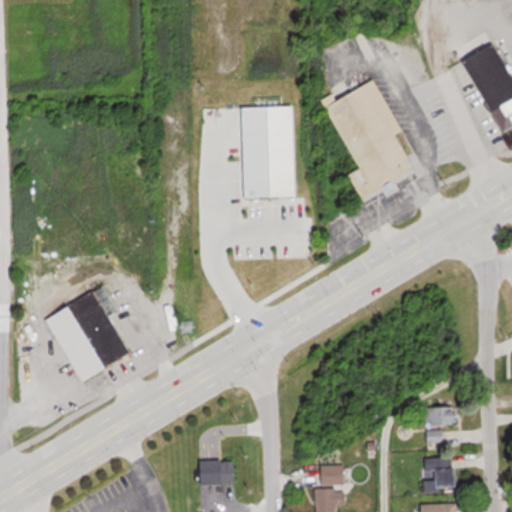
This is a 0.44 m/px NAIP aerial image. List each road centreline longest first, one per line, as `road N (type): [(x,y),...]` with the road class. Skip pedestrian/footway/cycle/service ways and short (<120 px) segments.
road 1 (primary): [(0,489),(511,188)]
road 2 (residential): [(492,511),(485,268),(459,219)]
road 3 (residential): [(264,511),(257,335)]
